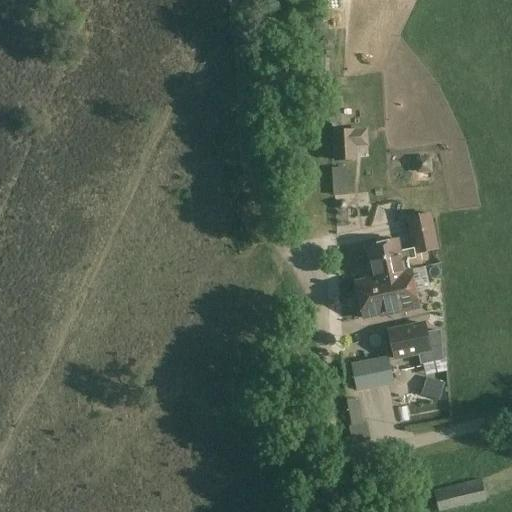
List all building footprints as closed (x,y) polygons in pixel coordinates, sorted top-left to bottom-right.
[(334,130),(334,161),(358,161),(357,148),(368,148),(368,129),(334,130)] [(414,255),(416,254),(438,250),(431,214),(407,218),(413,249),(414,255)] [(375,280),(357,284),(365,319),(387,315),(388,317),(420,310),(409,261),(416,259),(416,254),(414,255),(413,249),(398,252),(396,242),(395,242),(394,240),(392,239),(379,241),(378,244),(378,246),(368,248),(375,280)] [(396,359),(419,354),(421,365),(442,361),(440,331),(427,334),(425,325),(390,332),(396,359)] [(357,393),(379,388),(373,360),(369,361),(367,350),(351,353),(353,364),(351,365),(357,393)] [(387,357),(373,360),(379,388),(393,385),(387,357)] [(437,388),(438,369),(416,369),(415,387),(437,388)] [(353,445),(370,441),(366,424),(364,424),(360,408),(349,411),(352,427),(349,428),(353,445)] [(438,511),(442,511),(485,502),(480,481),(434,492),(438,511)]
